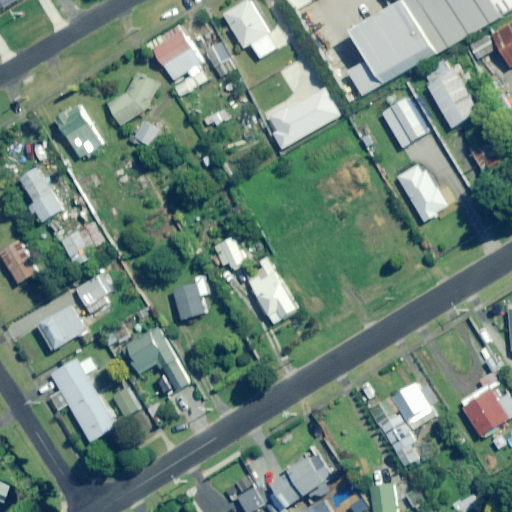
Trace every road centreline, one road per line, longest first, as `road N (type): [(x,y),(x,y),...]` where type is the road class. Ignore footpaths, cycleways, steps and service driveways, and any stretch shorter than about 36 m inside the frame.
road 1 (residential): [(99,511),(511,258)]
road 2 (residential): [(0,376),(85,511)]
road 3 (residential): [(130,0),(0,80)]
